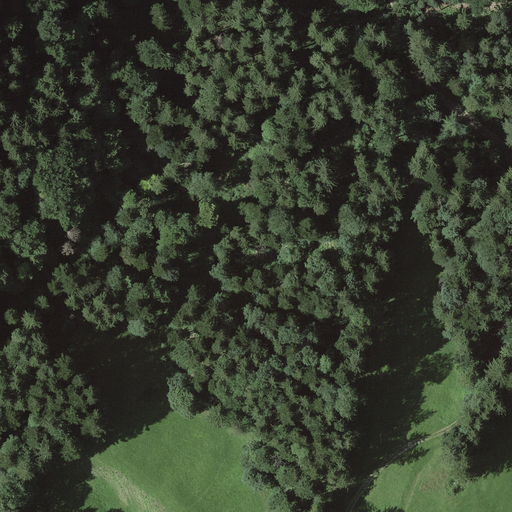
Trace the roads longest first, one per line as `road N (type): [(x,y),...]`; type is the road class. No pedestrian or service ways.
road 1 (track): [(352,500),(362,404),(398,317),(447,234)]
road 2 (track): [(348,511),(379,468),(470,412),(511,345)]
road 3 (track): [(511,157),(427,86),(402,45),(397,0)]
